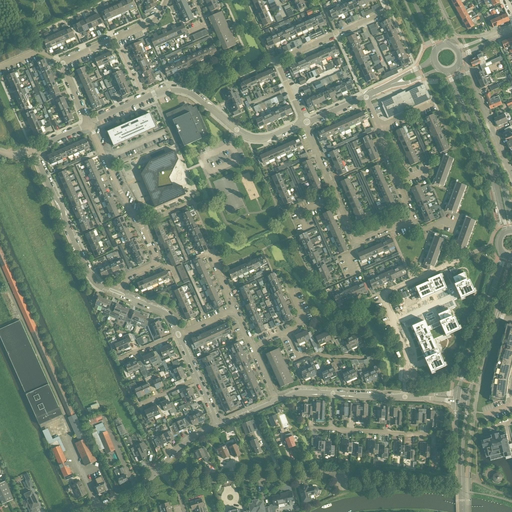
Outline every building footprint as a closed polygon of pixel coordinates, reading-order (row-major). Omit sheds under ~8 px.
[(114,6),(112,7),(116,16),(121,14),(114,0),(112,1),(114,6)] [(116,0),(114,0),(121,14),(125,12),(121,3),(119,4),(116,0)] [(122,0),(123,2),(121,3),(125,12),(130,10),(125,0),(122,0)] [(125,0),(130,10),(130,12),(135,10),(135,11),(137,10),(136,7),(134,8),(130,0),(125,0)] [(145,0),(145,1),(146,3),(147,2),(149,5),(145,7),(147,10),(144,11),(145,14),(152,12),(150,9),(156,6),(155,3),(157,2),(155,0),(145,0)] [(206,7),(207,9),(217,4),(216,1),(216,0),(207,4),(208,7),(207,7),(206,7)] [(349,0),(348,0),(344,2),(348,12),(354,9),(351,1),(349,0)] [(356,0),(349,0),(351,1),(354,9),(359,7),(357,1),(356,0)] [(256,10),(264,6),(261,1),(254,4),(256,10)] [(453,4),(456,9),(463,6),(460,1),(453,4)] [(303,2),(296,5),(298,11),(306,8),(303,2)] [(344,2),(339,4),(340,6),(340,8),(343,14),(348,12),(344,2)] [(107,3),(105,4),(112,18),(116,16),(112,7),(110,8),(107,3)] [(106,10),(100,12),(101,14),(103,20),(105,22),(105,23),(108,22),(107,20),(112,18),(105,4),(103,5),(106,10)] [(336,5),(333,7),(338,16),(343,14),(340,8),(340,6),(337,8),(336,5)] [(264,6),(256,10),(259,15),(266,12),(264,6)] [(456,9),(459,14),(465,11),(463,6),(456,9)] [(190,7),(180,11),(182,15),(190,11),(189,9),(191,8),(190,7)] [(328,9),(325,10),(325,11),(328,17),(330,15),(333,20),(338,18),(338,16),(333,7),(331,8),(332,10),(329,11),(328,10),(328,9)] [(471,8),(470,8),(466,11),(465,11),(459,14),(462,19),(468,16),(467,13),(474,9),(473,7),(471,8)] [(96,15),(93,16),(97,26),(102,24),(103,23),(105,22),(103,20),(101,14),(98,15),(96,10),(94,11),(96,15)] [(221,12),(216,14),(209,17),(212,24),(210,24),(211,28),(213,28),(216,33),(219,40),(217,42),(219,45),(221,45),(224,51),(236,45),(221,12)] [(261,21),(269,17),(266,12),(259,15),(261,21)] [(326,24),(324,18),(325,18),(323,12),(320,14),(320,15),(315,17),(316,19),(318,25),(319,26),(323,24),(323,25),(326,24)] [(89,13),(86,14),(93,28),(97,26),(93,16),(91,17),(89,13)] [(87,19),(84,20),(88,30),(93,28),(86,14),(85,15),(87,19)] [(506,14),(501,16),(504,23),(509,21),(506,14)] [(194,15),(184,19),(185,23),(194,19),(193,16),(194,16),(194,15)] [(462,19),(465,25),(478,17),(477,15),(470,19),(468,16),(462,19)] [(501,16),(495,19),(498,26),(504,23),(501,16)] [(80,17),(77,18),(84,32),(85,36),(88,35),(86,31),(88,30),(84,20),(82,21),(80,17)] [(269,17),(261,21),(264,26),(271,23),(269,17)] [(311,24),(313,27),(318,25),(316,19),(315,17),(309,20),(311,24)] [(474,26),(472,23),(479,19),(478,17),(465,25),(468,30),(474,26)] [(75,24),(72,26),(73,28),(76,34),(76,35),(79,34),(81,33),(82,33),(84,36),(85,36),(84,32),(77,18),(76,18),(78,23),(75,24)] [(389,19),(382,23),(384,28),(392,25),(389,19)] [(493,28),(498,26),(495,19),(490,21),(493,28)] [(311,24),(309,20),(304,22),(307,30),(313,27),(311,24)] [(307,30),(304,22),(298,25),(300,29),(302,32),(307,30)] [(300,29),(298,25),(297,23),(292,25),(293,27),(296,35),(302,32),(300,29)] [(65,24),(63,25),(69,40),(75,37),(73,35),(76,34),(73,28),(71,29),(70,28),(68,29),(65,24)] [(182,26),(179,28),(182,35),(185,34),(187,38),(189,37),(183,24),(181,25),(182,26)] [(64,31),(61,32),(65,42),(69,40),(63,25),(61,26),(64,31)] [(175,25),(173,26),(179,39),(181,38),(180,36),(182,35),(179,28),(176,29),(175,25)] [(384,28),(380,30),(381,33),(385,31),(386,34),(394,30),(392,25),(384,28)] [(172,30),(170,32),(173,39),(176,38),(177,40),(179,39),(173,26),(171,27),(172,30)] [(288,32),(291,37),(296,35),(293,27),(287,30),(288,32)] [(65,42),(61,32),(59,33),(56,28),(55,29),(54,29),(61,43),(65,42)] [(61,43),(54,29),(52,30),(55,35),(52,36),(56,45),(61,43)] [(166,29),(164,30),(169,43),(171,42),(170,41),(173,39),(170,32),(167,33),(166,29)] [(163,35),(160,36),(164,44),(167,42),(168,44),(169,43),(164,30),(162,31),(163,35)] [(282,33),(285,40),(291,37),(288,32),(287,30),(282,32),(282,33)] [(394,30),(386,34),(389,39),(397,36),(396,34),(397,33),(395,30),(394,30)] [(56,45),(52,36),(50,37),(48,32),(45,33),(52,47),(56,45)] [(282,33),(282,32),(276,34),(276,35),(280,42),(285,40),(282,33)] [(52,47),(45,33),(44,34),(46,39),(43,40),(42,41),(45,50),(46,51),(47,51),(48,51),(49,51),(49,50),(49,49),(49,48),(52,47)] [(156,33),(154,34),(160,47),(162,47),(161,45),(164,44),(160,36),(158,37),(156,33)] [(359,36),(356,37),(354,33),(347,36),(348,38),(347,38),(350,44),(357,41),(357,40),(360,39),(359,36)] [(154,39),(151,40),(155,48),(157,46),(158,48),(160,47),(154,34),(152,35),(154,39)] [(271,38),(274,44),(280,42),(276,35),(276,34),(271,37),(271,38)] [(389,39),(387,40),(389,46),(391,45),(399,41),(397,36),(389,39)] [(274,44),(271,38),(271,37),(266,39),(265,38),(262,39),(266,49),(275,45),(274,44)] [(359,44),(357,40),(357,41),(350,44),(352,49),(360,46),(359,44)] [(505,49),(510,47),(507,40),(502,42),(505,49)] [(140,41),(126,48),(127,50),(132,48),(133,51),(141,48),(140,44),(141,44),(140,41)] [(399,41),(391,45),(394,50),(397,49),(401,47),(399,41)] [(208,48),(211,56),(217,54),(213,46),(208,48)] [(362,51),(360,46),(352,49),(354,53),(355,54),(362,51)] [(135,55),(130,57),(131,59),(145,53),(146,52),(144,47),(141,48),(133,51),(135,55)] [(334,47),(328,49),(330,54),(331,57),(331,56),(332,59),(335,58),(334,55),(337,54),(337,55),(339,54),(336,47),(334,47)] [(397,49),(394,50),(396,56),(404,52),(401,47),(397,49)] [(202,51),(206,59),(211,56),(208,48),(202,51)] [(328,49),(322,52),(323,53),(326,59),(331,57),(330,54),(328,49)] [(206,59),(202,51),(197,53),(200,61),(206,59)] [(365,57),(362,51),(355,54),(357,60),(359,59),(365,57)] [(111,52),(105,54),(110,64),(112,63),(111,61),(115,60),(111,52)] [(322,52),(317,54),(319,59),(320,61),(321,61),(326,59),(323,53),(322,52)] [(404,52),(396,56),(399,61),(404,59),(406,58),(404,52)] [(145,53),(131,59),(132,61),(137,59),(138,63),(146,59),(145,55),(146,55),(145,53)] [(191,56),(194,63),(200,61),(197,53),(191,56)] [(104,65),(109,62),(110,64),(105,54),(100,57),(104,65)] [(317,54),(311,57),(315,64),(316,66),(319,64),(320,66),(322,65),(321,61),(320,61),(319,59),(317,54)] [(474,59),(470,60),(473,67),(480,64),(480,66),(486,63),(485,61),(486,61),(485,61),(483,57),(484,57),(482,54),(474,58),(474,59)] [(189,66),(194,63),(191,56),(186,58),(186,59),(189,66)] [(98,67),(104,65),(100,57),(94,59),(98,67)] [(311,57),(306,59),(308,63),(309,66),(310,66),(315,64),(311,57)] [(366,58),(365,57),(359,59),(357,60),(360,66),(367,62),(366,58)] [(483,71),(476,74),(479,81),(485,79),(486,78),(489,77),(488,75),(485,68),(498,62),(502,61),(501,57),(497,58),(486,63),(480,66),(483,71)] [(404,59),(399,61),(401,67),(402,66),(404,65),(405,66),(409,65),(408,64),(409,63),(410,62),(409,59),(407,60),(406,58),(404,59)] [(140,66),(135,68),(136,70),(151,64),(152,63),(151,61),(150,62),(148,63),(146,59),(138,63),(140,66)] [(174,62),(175,64),(178,72),(184,69),(180,62),(179,59),(174,62)] [(186,59),(180,62),(184,69),(190,67),(189,66),(186,59)] [(306,59),(300,61),(304,69),(307,67),(307,68),(308,69),(310,68),(310,66),(309,66),(308,63),(306,59)] [(38,67),(36,67),(37,70),(39,69),(47,65),(45,60),(41,61),(37,63),(38,67)] [(300,61),(295,64),(298,71),(304,69),(300,61)] [(370,68),(367,62),(360,66),(362,71),(370,68)] [(151,64),(136,70),(137,72),(142,70),(143,74),(151,70),(150,66),(151,66),(151,64)] [(169,66),(170,66),(169,64),(166,65),(167,67),(164,69),(167,77),(173,74),(169,66)] [(170,66),(169,66),(173,74),(178,72),(175,64),(170,66)] [(290,67),(288,68),(291,74),(292,77),(294,76),(293,73),(298,71),(295,64),(290,66),(290,67)] [(39,69),(37,70),(38,71),(38,72),(40,71),(42,74),(50,71),(47,65),(39,69)] [(84,67),(76,71),(79,76),(87,73),(84,67)] [(372,73),(370,68),(362,71),(364,76),(365,77),(371,74),(372,73)] [(274,69),(273,70),(273,69),(267,72),(270,79),(271,81),(273,80),(273,78),(275,77),(276,77),(278,76),(276,72),(275,73),(274,69)] [(385,75),(386,79),(398,74),(396,69),(390,71),(384,74),(385,75)] [(10,73),(6,75),(6,77),(9,82),(17,79),(15,74),(17,73),(16,70),(10,72),(10,73)] [(145,77),(140,79),(141,81),(155,75),(155,73),(153,74),(151,70),(143,74),(145,77)] [(50,71),(42,74),(44,80),(52,76),(50,71)] [(115,80),(123,76),(120,71),(112,74),(115,80)] [(262,74),(265,82),(270,79),(267,72),(262,74)] [(372,73),(371,74),(365,77),(367,82),(371,80),(372,82),(377,80),(374,72),(372,73)] [(87,73),(79,76),(81,82),(89,78),(87,73)] [(258,82),(259,84),(265,82),(262,74),(256,77),(258,82)] [(155,75),(141,81),(142,84),(147,82),(149,85),(156,82),(155,78),(156,77),(155,75)] [(52,76),(44,80),(47,85),(54,82),(52,76)] [(125,82),(123,76),(115,80),(113,81),(115,83),(116,83),(117,86),(125,82)] [(260,87),(259,84),(258,82),(256,77),(250,79),(254,87),(257,85),(258,88),(260,87)] [(485,79),(479,81),(482,88),(489,85),(492,84),(490,79),(489,77),(486,78),(485,79)] [(17,79),(9,82),(11,88),(19,84),(22,83),(20,78),(17,79)] [(89,78),(81,82),(84,87),(92,84),(89,78)] [(342,80),(343,84),(345,88),(347,91),(352,88),(351,86),(353,85),(351,79),(348,80),(349,81),(346,82),(344,78),(343,79),(342,80)] [(254,87),(250,79),(245,82),(248,89),(254,87)] [(54,82),(47,85),(49,91),(57,87),(54,82)] [(120,91),(128,87),(125,82),(117,86),(120,91)] [(248,89),(245,82),(239,84),(241,87),(239,88),(241,93),(247,91),(246,90),(248,89)] [(92,84),(84,87),(86,93),(94,89),(96,88),(94,83),(92,84)] [(19,84),(11,88),(14,93),(22,90),(19,84)] [(343,84),(338,86),(341,94),(347,91),(345,88),(343,84)] [(431,100),(424,84),(405,93),(404,91),(405,91),(396,95),(381,102),(382,105),(382,106),(388,119),(431,100)] [(338,86),(332,88),(336,96),(341,94),(338,86)] [(47,96),(49,101),(49,100),(53,99),(60,96),(58,93),(59,93),(57,87),(49,91),(51,95),(47,96)] [(128,87),(120,91),(122,97),(130,93),(128,87)] [(332,88),(327,91),(329,97),(330,98),(336,96),(332,88)] [(22,90),(14,93),(16,99),(24,95),(26,94),(24,89),(22,90)] [(94,89),(86,93),(89,98),(97,95),(94,89)] [(233,102),(239,98),(237,92),(233,94),(232,91),(223,95),(226,101),(232,99),(233,102)] [(323,91),(321,92),(322,93),(321,93),(323,97),(325,101),(330,98),(329,97),(327,91),(324,92),(323,91)] [(502,105),(499,96),(495,98),(495,97),(492,98),(489,92),(484,94),(491,109),(502,105)] [(321,93),(316,96),(319,103),(325,101),(323,97),(321,93)] [(24,95),(16,99),(18,104),(26,101),(29,100),(26,94),(24,95)] [(97,95),(89,98),(91,104),(99,100),(97,95)] [(60,96),(53,99),(54,102),(56,101),(58,106),(66,103),(64,97),(61,99),(60,96)] [(316,96),(310,98),(312,101),(314,106),(319,103),(316,96)] [(239,98),(233,102),(234,104),(228,107),(231,113),(233,112),(234,115),(239,113),(237,110),(240,109),(238,105),(242,104),(239,98)] [(310,98),(305,101),(308,108),(314,106),(312,101),(310,98)] [(99,100),(91,104),(93,109),(96,108),(97,110),(101,109),(100,107),(104,105),(102,99),(99,100)] [(26,101),(18,104),(21,110),(21,109),(23,112),(28,110),(27,107),(29,106),(26,101)] [(66,103),(58,106),(61,112),(68,108),(66,103)] [(197,110),(196,106),(193,108),(191,105),(186,107),(184,108),(183,107),(181,107),(166,114),(181,148),(201,140),(209,136),(197,110)] [(283,108),(286,116),(292,113),(289,105),(283,108)] [(28,110),(23,112),(25,114),(28,120),(35,116),(33,111),(32,111),(31,108),(29,110),(28,109),(28,110)] [(68,108),(61,112),(63,117),(71,114),(68,108)] [(271,110),(272,113),(275,120),(281,118),(278,110),(277,108),(271,110)] [(286,116),(283,108),(278,110),(281,118),(286,116)] [(363,112),(357,115),(360,121),(360,122),(361,122),(362,124),(364,123),(363,121),(366,120),(363,112)] [(114,147),(152,130),(156,128),(153,121),(151,121),(150,118),(152,118),(150,113),(107,132),(109,136),(111,136),(113,142),(112,142),(114,147)] [(275,120),(272,113),(266,115),(270,123),(275,120)] [(71,114),(63,117),(65,123),(64,123),(65,126),(72,123),(71,121),(73,119),(71,114)] [(498,126),(508,122),(505,114),(495,119),(498,126)] [(270,123),(266,115),(261,118),(264,125),(270,123)] [(357,115),(351,117),(352,118),(355,125),(360,122),(360,121),(357,115)] [(433,115),(420,120),(421,122),(425,121),(426,123),(437,119),(436,117),(434,118),(433,115)] [(35,116),(28,120),(30,125),(38,122),(35,116)] [(346,120),(349,127),(355,125),(352,118),(351,117),(346,120)] [(264,125),(261,118),(256,120),(257,124),(256,124),(258,127),(259,127),(259,128),(264,125)] [(340,121),(339,122),(343,130),(344,132),(345,132),(347,131),(350,129),(349,127),(346,120),(346,119),(342,121),(340,122),(340,121)] [(428,126),(424,128),(425,130),(437,125),(436,121),(437,121),(437,119),(426,123),(428,126)] [(38,122),(30,125),(32,131),(40,127),(43,126),(41,121),(38,122)] [(336,124),(334,125),(338,132),(339,135),(342,134),(341,133),(344,132),(343,130),(339,122),(336,123),(336,124)] [(334,125),(329,127),(332,135),(333,138),(336,136),(335,134),(338,132),(334,125)] [(437,125),(425,130),(426,132),(430,130),(431,133),(441,129),(440,127),(439,128),(437,125)] [(511,137),(511,125),(511,126),(504,130),(506,134),(503,135),(503,139),(505,139),(506,140),(508,139),(511,137)] [(403,128),(395,131),(398,137),(406,134),(408,133),(406,126),(403,128)] [(40,127),(32,131),(35,136),(36,136),(37,139),(44,136),(43,133),(40,127)] [(329,127),(323,130),(326,137),(328,140),(330,139),(329,136),(332,135),(329,127)] [(432,136),(428,138),(429,140),(442,134),(440,131),(442,130),(441,129),(431,133),(432,136)] [(318,133),(315,134),(319,143),(321,142),(322,142),(325,142),(328,140),(326,137),(323,130),(317,132),(318,133)] [(406,134),(398,137),(401,143),(408,140),(406,134)] [(442,134),(429,140),(430,142),(434,140),(435,143),(445,139),(445,137),(443,138),(442,134)] [(361,138),(364,144),(372,141),(369,135),(361,138)] [(293,141),(297,149),(298,151),(301,150),(299,147),(303,146),(299,138),(293,141)] [(83,139),(80,141),(81,141),(80,141),(84,150),(90,147),(86,139),(83,140),(83,139)] [(437,146),(433,148),(434,150),(446,144),(445,141),(446,140),(445,139),(435,143),(437,146)] [(408,140),(401,143),(403,149),(411,145),(408,140)] [(77,142),(75,143),(75,144),(79,152),(84,150),(80,141),(77,143),(77,142)] [(297,149),(293,141),(288,144),(291,151),(292,154),(295,153),(294,150),(297,149)] [(364,144),(366,150),(374,147),(372,141),(364,144)] [(72,144),(69,145),(70,146),(69,146),(73,155),(79,152),(75,144),(72,145),(72,144)] [(287,156),(292,154),(291,151),(288,144),(282,146),(285,154),(287,156)] [(446,144),(434,150),(435,152),(438,150),(440,153),(448,149),(450,149),(449,147),(448,148),(446,144)] [(411,145),(403,149),(406,154),(413,151),(411,145)] [(64,149),(67,157),(73,155),(69,146),(64,149)] [(285,154),(282,146),(276,149),(280,156),(285,154)] [(366,150),(369,156),(377,152),(374,147),(366,150)] [(59,151),(58,151),(62,160),(67,157),(64,149),(61,150),(61,149),(58,150),(59,151)] [(271,152),(274,159),(275,161),(278,160),(277,157),(280,156),(276,149),(271,151),(271,152)] [(329,153),(331,159),(339,155),(336,150),(329,153)] [(53,153),(56,162),(62,160),(58,151),(55,152),(53,153)] [(155,208),(186,195),(182,186),(172,186),(169,178),(178,159),(175,151),(149,162),(141,175),(155,208)] [(271,152),(271,151),(265,154),(268,161),(274,159),(271,152)] [(413,151),(406,154),(408,160),(416,157),(413,151)] [(379,158),(377,152),(369,156),(372,161),(379,158)] [(50,154),(47,155),(47,156),(51,164),(56,162),(53,153),(50,155),(50,154)] [(266,165),(265,163),(268,161),(265,154),(259,156),(260,157),(257,158),(260,164),(261,164),(263,167),(266,165)] [(331,159),(334,165),(341,161),(339,155),(331,159)] [(453,160),(453,159),(444,156),(443,160),(442,159),(440,163),(441,163),(440,166),(439,166),(438,169),(439,170),(438,173),(437,172),(435,176),(437,176),(436,180),(434,179),(432,184),(439,186),(440,185),(443,186),(442,186),(443,183),(444,183),(446,179),(445,179),(445,176),(446,177),(448,173),(447,172),(448,170),(449,170),(450,166),(449,166),(450,163),(451,163),(453,160)] [(416,157),(408,160),(411,166),(418,162),(416,157)] [(85,163),(87,168),(94,165),(92,159),(85,163)] [(302,163),(305,169),(312,166),(309,160),(302,163)] [(334,165),(336,170),(344,167),(341,161),(334,165)] [(87,168),(90,174),(97,171),(94,165),(87,168)] [(370,168),(373,174),(380,171),(378,165),(370,168)] [(305,169),(307,175),(315,171),(312,166),(305,169)] [(346,173),(344,167),(336,170),(339,176),(346,173)] [(66,171),(58,174),(61,180),(68,177),(66,171)] [(90,174),(92,180),(99,176),(97,171),(90,174)] [(307,175),(310,180),(317,177),(315,171),(307,175)] [(373,174),(375,180),(383,177),(380,171),(373,174)] [(271,177),(274,182),(281,179),(279,173),(271,177)] [(92,180),(95,185),(102,182),(99,176),(92,180)] [(68,177),(61,180),(63,186),(71,182),(68,177)] [(310,180),(312,186),(320,183),(317,177),(310,180)] [(375,180),(378,186),(385,182),(383,177),(375,180)] [(340,182),(343,188),(351,184),(348,178),(340,182)] [(274,182),(277,188),(284,185),(281,179),(274,182)] [(71,182),(63,186),(66,191),(73,188),(71,182)] [(95,185),(97,191),(105,187),(102,182),(95,185)] [(378,186),(380,191),(388,188),(385,182),(378,186)] [(322,188),(320,183),(312,186),(315,192),(322,188)] [(352,183),(351,184),(343,188),(345,193),(353,190),(355,189),(352,183)] [(465,186),(457,183),(456,183),(457,183),(455,186),(454,186),(453,190),(454,190),(453,193),(452,193),(450,196),(452,197),(450,200),(449,199),(448,203),(449,203),(448,206),(447,206),(445,211),(452,213),(452,212),(456,213),(455,213),(456,210),(457,210),(458,206),(457,206),(458,203),(459,204),(461,200),(460,199),(460,197),(461,197),(463,193),(462,192),(463,190),(464,190),(465,186)] [(410,188),(409,189),(410,191),(411,190),(413,193),(425,188),(428,187),(430,186),(429,184),(420,188),(419,184),(410,188)] [(277,188),(279,194),(287,190),(284,185),(277,188)] [(100,197),(102,196),(107,194),(107,193),(105,187),(97,191),(100,197)] [(73,188),(66,191),(68,197),(76,194),(73,188)] [(380,191),(383,197),(390,194),(388,188),(380,191)] [(425,188),(413,193),(414,197),(413,197),(413,199),(415,198),(423,194),(422,192),(426,190),(425,188)] [(279,194),(282,199),(289,196),(287,190),(279,194)] [(353,190),(345,193),(348,199),(356,196),(353,190)] [(102,196),(104,201),(111,198),(109,192),(107,193),(107,194),(102,196)] [(76,194),(68,197),(71,202),(78,199),(76,194)] [(383,197),(385,203),(393,199),(390,194),(383,197)] [(415,198),(413,199),(414,201),(416,200),(417,203),(426,199),(430,198),(429,196),(425,197),(423,194),(415,198)] [(292,202),(289,196),(282,199),(284,205),(292,202)] [(348,199),(350,205),(358,201),(356,196),(348,199)] [(104,201),(107,207),(114,204),(111,198),(104,201)] [(426,199),(417,203),(418,207),(417,207),(418,209),(419,208),(425,205),(428,204),(427,201),(431,200),(430,198),(426,199)] [(78,199),(71,202),(73,208),(80,205),(80,206),(81,205),(78,199)] [(388,208),(395,205),(393,199),(385,203),(388,208)] [(350,205),(353,210),(361,207),(358,201),(350,205)] [(107,207),(109,213),(117,210),(114,204),(107,207)] [(419,208),(418,209),(419,211),(420,210),(421,213),(434,207),(434,208),(437,206),(437,205),(435,204),(433,205),(429,207),(428,204),(425,205),(419,208)] [(73,208),(72,209),(75,214),(83,211),(80,206),(80,205),(73,208)] [(353,210),(355,216),(363,213),(361,207),(353,210)] [(434,207),(421,213),(423,217),(422,217),(422,219),(424,218),(430,215),(432,214),(431,211),(435,210),(434,208),(434,207)] [(109,213),(112,219),(119,216),(117,210),(109,213)] [(83,211),(75,214),(78,220),(85,217),(83,211)] [(322,214),(325,220),(332,217),(330,211),(322,214)] [(184,212),(179,215),(182,221),(184,221),(191,217),(189,212),(185,214),(184,212)] [(366,218),(363,213),(355,216),(358,222),(366,218)] [(424,218),(422,219),(423,220),(424,220),(426,223),(439,218),(437,215),(434,217),(432,214),(430,215),(424,218)] [(85,217),(78,220),(80,226),(88,222),(90,221),(87,216),(85,217)] [(117,226),(125,223),(122,217),(115,220),(117,226)] [(191,217),(184,221),(186,226),(194,223),(191,217)] [(325,220),(327,226),(335,222),(332,217),(325,220)] [(475,222),(475,221),(466,218),(465,222),(464,221),(462,225),(464,225),(462,228),(461,228),(460,231),(461,232),(460,235),(459,235),(457,238),(459,238),(458,242),(456,241),(454,246),(461,249),(462,247),(465,248),(464,248),(465,245),(466,246),(468,241),(467,241),(467,238),(469,239),(470,235),(469,234),(470,232),(471,232),(472,228),(471,228),(472,225),(473,225),(475,222)] [(88,222),(80,226),(83,232),(90,228),(88,222)] [(327,226),(330,231),(337,228),(335,222),(327,226)] [(125,223),(117,226),(120,232),(127,228),(125,223)] [(194,223),(186,226),(189,232),(190,231),(196,228),(198,227),(196,224),(195,225),(194,223)] [(153,227),(156,233),(163,230),(161,224),(153,227)] [(189,232),(188,232),(189,235),(192,234),(193,237),(200,233),(198,227),(196,228),(190,231),(189,232)] [(127,228),(120,232),(123,237),(130,234),(127,228)] [(330,231),(333,237),(340,234),(337,228),(330,231)] [(309,237),(307,234),(313,231),(312,229),(298,236),(299,239),(298,240),(299,242),(309,237)] [(156,233),(158,239),(165,235),(163,230),(156,233)] [(86,238),(87,238),(88,240),(96,237),(93,231),(85,235),(86,236),(85,236),(86,238)] [(200,233),(193,237),(195,242),(203,239),(200,233)] [(123,244),(125,243),(128,242),(132,240),(130,234),(123,237),(121,238),(123,244)] [(333,237),(335,243),(342,239),(340,234),(333,237)] [(161,245),(163,244),(168,242),(168,241),(165,235),(158,239),(161,245)] [(90,246),(98,242),(96,237),(88,240),(89,242),(90,246)] [(309,237),(299,242),(300,243),(301,243),(302,246),(311,242),(315,240),(314,238),(310,240),(309,237)] [(444,240),(435,237),(434,240),(432,240),(431,243),(432,244),(431,247),(430,246),(429,250),(430,250),(429,253),(428,253),(426,257),(427,257),(426,260),(425,260),(423,264),(425,265),(423,268),(429,270),(430,266),(434,267),(433,266),(434,264),(435,264),(436,260),(435,260),(436,257),(437,257),(439,253),(438,253),(439,250),(440,251),(441,247),(440,246),(441,244),(442,244),(444,240)] [(128,242),(130,247),(138,244),(135,238),(132,240),(128,242)] [(203,239),(195,242),(198,248),(205,244),(204,242),(203,239)] [(335,243),(338,248),(345,245),(344,242),(342,239),(335,243)] [(386,241),(389,249),(395,246),(393,242),(392,239),(386,241)] [(163,244),(165,249),(172,246),(170,240),(168,241),(168,242),(163,244)] [(303,252),(313,247),(312,244),(316,243),(315,240),(311,242),(302,246),(304,249),(303,250),(303,252)] [(381,244),(380,244),(383,251),(384,253),(389,250),(390,251),(389,249),(386,241),(385,240),(382,242),(382,243),(381,244)] [(93,251),(100,248),(98,242),(90,246),(93,251)] [(137,251),(140,250),(138,244),(130,247),(133,253),(137,251)] [(205,244),(198,248),(200,253),(203,252),(204,253),(208,251),(205,244)] [(380,244),(374,246),(378,254),(383,251),(380,244)] [(0,262),(10,285),(31,333),(46,367),(69,417),(68,418),(78,442),(75,443),(85,466),(96,461),(76,414),(75,415),(59,379),(37,329),(21,293),(0,245),(0,262)] [(338,248),(340,254),(348,251),(345,245),(338,248)] [(165,249),(167,255),(175,252),(172,246),(165,249)] [(374,246),(369,249),(372,256),(378,254),(374,246)] [(103,247),(100,248),(93,251),(95,257),(105,252),(103,247)] [(321,250),(320,248),(314,250),(313,247),(303,252),(304,253),(305,253),(307,256),(309,255),(319,251),(321,250)] [(369,249),(363,251),(366,259),(372,256),(369,249)] [(135,258),(143,255),(140,250),(137,251),(133,253),(135,258)] [(310,261),(319,256),(318,253),(322,252),(321,250),(319,251),(309,255),(310,258),(309,259),(310,261)] [(363,251),(357,254),(361,261),(366,259),(363,251)] [(167,255),(170,261),(177,258),(175,252),(167,255)] [(143,255),(135,258),(134,259),(135,262),(137,261),(139,266),(143,264),(142,263),(143,263),(143,262),(145,261),(143,255)] [(267,264),(264,255),(256,259),(259,267),(260,269),(263,268),(262,266),(267,264)] [(321,259),(319,256),(310,261),(310,262),(311,262),(313,265),(315,264),(325,259),(325,258),(321,259)] [(172,267),(180,264),(177,258),(170,261),(172,267)] [(198,258),(190,261),(194,269),(196,268),(204,265),(201,259),(199,260),(198,258)] [(259,267),(256,259),(250,261),(254,270),(259,267)] [(327,259),(325,259),(315,264),(316,267),(315,268),(315,270),(317,269),(326,265),(324,262),(328,260),(327,259)] [(121,260),(115,262),(119,270),(124,267),(121,260)] [(401,265),(398,266),(398,267),(402,277),(404,276),(404,275),(407,273),(401,261),(401,260),(399,261),(399,262),(401,265)] [(254,270),(250,261),(245,264),(248,272),(254,270)] [(115,262),(110,265),(113,272),(114,273),(117,272),(117,270),(119,270),(115,262)] [(248,272),(245,264),(239,266),(243,274),(248,272)] [(393,264),(391,265),(397,278),(400,276),(401,278),(402,277),(398,267),(398,266),(395,267),(393,264)] [(95,269),(94,269),(95,271),(98,275),(101,274),(102,277),(107,275),(104,267),(104,265),(95,269)] [(104,267),(107,275),(113,272),(110,265),(104,267)] [(204,265),(196,268),(199,274),(206,270),(204,265)] [(332,268),(331,266),(327,268),(326,265),(317,269),(315,270),(316,271),(318,271),(319,274),(322,272),(332,268)] [(391,270),(388,271),(393,281),(394,281),(394,279),(397,278),(391,265),(389,266),(391,270)] [(243,274),(239,266),(234,269),(237,277),(243,274)] [(322,272),(319,274),(321,277),(319,278),(320,279),(323,278),(330,275),(329,272),(333,270),(332,268),(322,272)] [(237,277),(234,269),(228,271),(231,280),(237,277)] [(383,269),(381,270),(387,282),(390,281),(391,282),(393,281),(388,271),(385,273),(383,269)] [(206,270),(199,274),(201,279),(209,276),(206,270)] [(381,274),(378,276),(383,286),(384,285),(384,284),(387,282),(381,270),(380,271),(381,274)] [(160,274),(163,281),(169,278),(166,271),(160,274)] [(269,282),(276,279),(274,273),(267,277),(269,282)] [(374,273),(372,274),(377,287),(381,285),(381,287),(383,286),(378,276),(375,277),(374,273)] [(463,273),(453,278),(455,282),(455,284),(454,285),(456,289),(456,290),(460,299),(464,298),(473,294),(474,293),(473,289),(469,280),(467,281),(466,280),(465,277),(463,273)] [(163,281),(160,274),(154,276),(157,283),(163,281)] [(367,281),(366,281),(370,289),(372,288),(373,290),(374,290),(374,288),(377,287),(372,274),(370,275),(371,279),(367,281)] [(427,282),(415,287),(421,300),(446,289),(440,274),(427,280),(429,282),(427,283),(427,282)] [(323,278),(320,279),(321,281),(322,281),(324,284),(329,282),(336,279),(335,276),(331,278),(330,275),(323,278)] [(157,283),(154,276),(149,278),(152,286),(157,283)] [(209,276),(201,279),(204,285),(211,282),(209,276)] [(152,286),(149,278),(143,281),(146,288),(152,286)] [(276,279),(269,282),(272,288),(279,285),(276,279)] [(358,280),(356,281),(361,294),(365,292),(365,294),(367,293),(366,291),(368,290),(366,285),(364,286),(363,283),(360,284),(358,280)] [(146,288),(143,281),(137,283),(140,290),(146,288)] [(356,286),(353,287),(357,297),(359,296),(358,295),(361,294),(356,281),(354,282),(356,286)] [(211,282),(204,285),(207,291),(214,288),(211,282)] [(247,285),(239,289),(242,295),(248,292),(249,291),(247,285)] [(272,288),(270,289),(273,294),(274,293),(274,294),(280,291),(281,290),(279,285),(272,288)] [(348,285),(346,286),(352,298),(355,297),(356,298),(357,297),(353,287),(350,289),(348,285)] [(346,290),(343,292),(347,302),(349,301),(348,300),(352,298),(346,286),(344,286),(346,290)] [(177,297),(184,294),(181,288),(178,290),(177,288),(172,291),(174,296),(176,295),(177,297)] [(214,288),(207,291),(209,296),(216,293),(216,292),(214,288)] [(338,289),(336,290),(342,303),(345,301),(346,302),(347,302),(343,292),(340,293),(338,289)] [(336,294),(331,296),(333,300),(335,300),(337,306),(339,305),(339,304),(342,303),(336,290),(334,291),(336,294)] [(248,292),(242,295),(244,300),(252,297),(249,291),(248,292)] [(282,296),(280,291),(274,294),(274,293),(273,294),(271,295),(274,300),(275,300),(282,296)] [(216,293),(209,296),(212,302),(219,299),(216,293)] [(179,303),(186,300),(184,294),(177,297),(179,303)] [(282,296),(275,300),(278,305),(285,302),(282,296)] [(99,297),(94,308),(97,310),(98,306),(102,307),(105,300),(99,297)] [(252,297),(244,300),(247,306),(253,303),(254,303),(252,297)] [(212,302),(210,303),(213,311),(220,308),(219,306),(222,305),(219,299),(212,302)] [(102,307),(105,309),(104,312),(109,314),(110,312),(112,307),(110,306),(111,302),(105,300),(102,307)] [(182,309),(189,305),(186,300),(179,303),(182,309)] [(285,302),(278,305),(280,311),(287,308),(285,302)] [(247,306),(245,306),(248,312),(255,309),(253,303),(247,306)] [(109,314),(108,316),(117,320),(119,317),(120,315),(122,307),(123,307),(117,304),(115,308),(112,307),(110,312),(109,314)] [(184,314),(192,311),(189,305),(182,309),(184,314)] [(120,315),(119,317),(121,320),(122,320),(127,322),(130,314),(127,313),(129,309),(123,307),(122,307),(120,315)] [(287,308),(280,311),(283,317),(290,313),(287,308)] [(255,309),(248,312),(250,318),(254,316),(258,314),(255,309)] [(424,321),(412,326),(413,330),(415,333),(416,336),(418,341),(420,345),(422,350),(424,353),(424,354),(426,358),(424,359),(426,363),(431,373),(434,371),(445,367),(443,363),(442,361),(439,354),(437,355),(436,354),(439,353),(437,349),(435,344),(433,341),(433,340),(445,335),(445,336),(449,335),(455,332),(457,331),(460,330),(459,330),(458,327),(458,326),(457,323),(454,317),(452,318),(451,317),(450,314),(448,310),(438,315),(440,321),(441,321),(439,322),(441,325),(434,328),(429,331),(427,328),(427,327),(424,321)] [(192,311),(184,314),(187,320),(196,316),(195,313),(193,314),(192,311)] [(127,322),(127,323),(130,324),(136,326),(137,324),(136,324),(138,322),(138,321),(140,314),(135,312),(133,315),(130,314),(127,322)] [(292,319),(290,313),(283,317),(280,318),(283,323),(292,319)] [(138,322),(136,324),(137,324),(140,326),(140,327),(145,329),(146,326),(148,322),(145,320),(147,317),(140,314),(138,321),(138,322)] [(254,316),(250,318),(253,323),(260,320),(262,319),(261,317),(259,318),(258,314),(254,316)] [(20,320),(0,329),(0,337),(36,418),(39,425),(62,415),(59,407),(20,320)] [(260,320),(253,323),(255,329),(263,326),(260,320)] [(148,322),(146,326),(147,326),(148,327),(150,333),(154,331),(161,328),(158,322),(155,323),(154,321),(150,322),(148,322)] [(223,323),(221,324),(226,335),(229,334),(231,338),(233,337),(227,323),(224,325),(223,323)] [(494,377),(492,400),(493,400),(494,403),(500,401),(506,402),(507,399),(507,398),(508,390),(509,380),(510,378),(510,375),(511,369),(511,368),(511,324),(511,323),(510,324),(509,325),(508,324),(494,377)] [(221,326),(218,328),(222,337),(224,341),(226,340),(224,336),(226,335),(221,324),(220,325),(221,326)] [(263,326),(255,329),(258,334),(265,331),(263,326)] [(215,327),(213,328),(216,335),(218,339),(220,338),(222,342),(224,341),(222,337),(218,328),(216,328),(215,329),(215,327)] [(154,331),(150,333),(154,342),(160,339),(159,336),(160,336),(164,334),(161,328),(154,331)] [(211,330),(209,331),(215,345),(216,344),(217,344),(217,343),(215,340),(218,339),(216,335),(213,328),(211,329),(211,330)] [(206,331),(204,332),(209,343),(211,342),(213,346),(215,345),(209,331),(207,332),(206,331)] [(300,333),(304,342),(310,339),(311,342),(314,341),(310,332),(307,333),(306,331),(303,333),(303,332),(300,333)] [(203,334),(200,335),(206,349),(208,348),(206,344),(209,343),(204,332),(202,333),(203,334)] [(321,334),(325,343),(331,340),(332,343),(335,342),(336,346),(339,345),(337,340),(334,341),(331,333),(328,334),(327,332),(324,334),(324,332),(321,334)] [(304,342),(300,333),(297,334),(298,335),(295,336),(296,338),(293,340),(297,349),(300,347),(299,344),(304,342)] [(124,340),(121,342),(124,349),(130,347),(129,343),(131,342),(128,334),(122,337),(124,340)] [(325,343),(321,334),(318,335),(319,336),(316,337),(316,340),(314,341),(318,350),(321,348),(319,345),(325,343)] [(354,334),(352,335),(356,344),(357,347),(363,345),(366,343),(362,335),(359,336),(358,334),(355,335),(354,334)] [(197,335),(195,336),(200,347),(203,346),(204,349),(206,349),(200,335),(198,336),(197,335)] [(347,341),(345,342),(349,351),(352,350),(351,349),(357,347),(356,344),(352,335),(349,337),(349,338),(346,339),(347,341)] [(193,344),(191,345),(193,350),(194,349),(196,353),(197,352),(199,351),(198,348),(200,347),(195,336),(193,337),(194,338),(191,339),(193,344)] [(141,337),(136,340),(139,346),(144,343),(141,337)] [(116,340),(110,342),(113,348),(116,347),(117,348),(118,352),(124,349),(121,342),(118,343),(116,340)] [(233,344),(225,347),(226,349),(227,351),(230,349),(231,352),(242,347),(241,345),(240,346),(239,343),(238,343),(238,342),(233,344)] [(164,346),(168,355),(174,353),(170,345),(167,346),(167,345),(164,346)] [(168,355),(164,346),(162,347),(163,348),(160,350),(161,354),(158,355),(161,362),(165,361),(170,358),(168,355)] [(232,354),(229,356),(230,358),(243,352),(242,349),(243,349),(242,347),(231,352),(232,354)] [(276,377),(274,379),(276,382),(278,381),(281,388),(293,382),(278,349),(266,354),(268,361),(267,361),(268,365),(270,365),(272,368),(275,374),(276,377)] [(161,362),(158,355),(155,356),(153,352),(150,354),(149,352),(147,353),(151,363),(153,366),(158,364),(161,362)] [(243,352),(230,358),(230,360),(234,358),(235,361),(246,356),(245,354),(244,354),(243,352)] [(151,363),(147,353),(145,354),(145,356),(142,357),(144,362),(141,363),(144,370),(149,368),(149,367),(148,364),(151,363)] [(203,362),(201,363),(202,365),(213,360),(212,357),(216,356),(215,353),(202,359),(203,362)] [(236,363),(233,365),(233,366),(247,360),(246,358),(247,358),(246,356),(235,361),(236,363)] [(308,367),(306,368),(310,377),(316,375),(315,374),(315,373),(318,372),(317,370),(313,362),(311,358),(308,358),(310,363),(312,367),(309,368),(308,367)] [(144,370),(141,363),(140,361),(137,362),(136,360),(133,362),(132,360),(129,361),(134,371),(139,368),(141,371),(144,370)] [(213,360),(202,365),(203,366),(204,366),(205,368),(216,364),(219,362),(218,360),(216,361),(216,362),(214,362),(213,360)] [(247,360),(233,366),(234,368),(238,367),(239,369),(250,364),(249,363),(248,363),(247,360)] [(350,369),(347,370),(351,379),(357,377),(356,374),(358,373),(358,372),(358,371),(356,366),(355,364),(353,360),(349,360),(352,365),(353,368),(350,369)] [(134,371),(129,361),(127,362),(128,364),(125,365),(126,369),(123,371),(126,378),(130,376),(129,373),(134,371)] [(207,371),(205,371),(206,373),(216,369),(217,368),(216,366),(220,364),(219,362),(216,364),(205,368),(207,371)] [(329,368),(327,369),(331,378),(336,376),(335,373),(337,372),(337,371),(338,371),(334,363),(331,364),(333,368),(330,369),(329,368)] [(240,372),(237,373),(237,375),(251,369),(249,367),(251,366),(250,364),(239,369),(240,372)] [(297,364),(294,365),(296,369),(300,378),(303,377),(304,380),(310,377),(306,368),(305,366),(302,367),(303,369),(304,371),(301,372),(299,368),(297,364)] [(168,369),(165,370),(166,373),(169,371),(171,374),(173,373),(175,376),(184,372),(185,372),(184,369),(183,370),(182,370),(181,367),(178,368),(177,365),(175,365),(173,366),(168,369)] [(371,370),(368,371),(372,381),(378,378),(377,375),(379,374),(375,365),(372,366),(373,369),(371,370)] [(216,369),(206,373),(207,375),(208,375),(209,377),(216,374),(223,371),(225,370),(224,368),(222,369),(218,371),(217,368),(216,369)] [(251,369),(237,375),(238,377),(242,375),(243,378),(254,373),(253,371),(252,372),(251,369)] [(317,370),(318,372),(321,379),(324,378),(325,381),(331,378),(327,369),(324,370),(325,372),(322,373),(320,369),(317,370)] [(338,371),(337,371),(337,372),(341,380),(344,379),(346,382),(351,379),(347,370),(347,369),(341,371),(340,370),(338,371)] [(360,369),(358,371),(358,372),(358,373),(362,381),(365,380),(366,383),(372,381),(368,371),(366,373),(363,374),(361,371),(360,369)] [(210,380),(209,380),(210,382),(216,380),(221,377),(220,375),(224,373),(223,371),(216,374),(209,377),(210,380)] [(177,382),(174,383),(175,385),(176,386),(183,383),(184,382),(183,379),(185,378),(184,375),(185,374),(186,374),(185,372),(184,372),(175,376),(177,382)] [(244,381),(241,382),(241,384),(255,378),(253,376),(255,375),(254,373),(243,378),(244,381)] [(163,386),(159,378),(153,381),(151,376),(148,377),(151,384),(154,383),(156,389),(163,386)] [(216,380),(210,382),(211,384),(212,383),(213,386),(216,385),(222,382),(227,380),(226,378),(225,376),(221,377),(216,380)] [(151,392),(148,386),(151,384),(148,377),(145,379),(147,383),(140,386),(142,390),(144,395),(151,392)] [(255,378),(241,384),(242,386),(246,384),(247,387),(258,382),(257,380),(256,381),(255,378)] [(214,388),(213,389),(214,391),(216,390),(225,386),(224,383),(228,382),(227,380),(222,382),(216,385),(213,386),(214,388)] [(248,389),(244,391),(245,393),(258,387),(257,384),(259,384),(258,382),(247,387),(248,389)] [(142,390),(140,386),(137,388),(135,383),(128,386),(132,394),(135,392),(138,398),(144,395),(142,390)] [(216,390),(214,391),(215,392),(216,392),(217,395),(231,389),(230,387),(226,389),(225,386),(216,390)] [(184,387),(177,391),(178,393),(182,392),(184,398),(193,394),(192,393),(193,392),(192,389),(191,390),(190,388),(187,390),(185,390),(184,387)] [(258,387),(245,393),(246,395),(250,393),(251,396),(262,391),(261,389),(260,389),(258,387)] [(219,397),(217,398),(218,400),(229,395),(228,392),(231,391),(231,389),(217,395),(219,397)] [(252,398),(248,400),(249,401),(253,400),(262,396),(261,393),(263,392),(262,391),(251,396),(252,398)] [(183,405),(179,407),(180,410),(184,408),(191,405),(192,405),(190,402),(192,401),(196,400),(195,398),(194,395),(193,395),(193,394),(184,398),(187,403),(183,405)] [(229,395),(218,400),(219,401),(220,401),(221,403),(235,398),(234,396),(230,397),(229,395)] [(222,406),(221,407),(222,408),(233,404),(232,401),(235,399),(235,398),(221,403),(222,406)] [(171,414),(176,412),(172,402),(169,404),(168,400),(161,403),(165,411),(169,410),(171,414)] [(312,412),(319,412),(319,415),(316,415),(316,419),(324,420),(325,401),(317,401),(316,403),(313,403),(313,405),(312,412)] [(153,406),(150,407),(150,408),(154,417),(160,414),(161,417),(164,416),(159,405),(157,406),(156,404),(153,405),(153,406)] [(233,404),(222,408),(223,410),(224,410),(225,412),(235,408),(239,406),(238,404),(234,406),(233,404)] [(312,412),(313,405),(301,404),(300,412),(298,412),(298,417),(304,417),(304,415),(312,415),(312,412)] [(352,414),(352,404),(345,404),(344,407),(340,407),(340,415),(338,415),(338,419),(344,420),(344,418),(352,418),(352,414)] [(352,414),(359,415),(359,418),(356,418),(356,422),(364,423),(364,416),(367,416),(368,405),(352,404),(352,414)] [(389,417),(389,412),(390,408),(390,406),(383,406),(383,410),(377,410),(377,418),(375,418),(375,422),(381,422),(381,420),(389,421),(389,417)] [(145,412),(142,414),(146,424),(150,423),(148,419),(154,417),(150,408),(147,410),(146,408),(144,410),(144,411),(145,412)] [(389,412),(389,417),(396,417),(396,421),(393,421),(393,425),(401,425),(401,413),(397,413),(398,409),(390,408),(389,412)] [(427,410),(418,409),(418,413),(414,412),(414,420),(412,420),(412,424),(418,425),(418,423),(426,423),(426,419),(427,411),(427,410)] [(187,411),(184,412),(184,414),(186,418),(188,423),(191,422),(192,425),(199,422),(195,415),(195,414),(192,416),(191,413),(189,414),(187,411)] [(438,428),(438,416),(434,415),(435,412),(427,411),(426,419),(433,420),(433,423),(430,423),(430,427),(438,428)] [(201,412),(195,414),(195,415),(199,422),(200,422),(200,423),(203,421),(205,420),(201,412)] [(90,426),(102,420),(99,413),(86,418),(90,426)] [(120,422),(118,418),(114,420),(116,424),(117,424),(118,426),(117,427),(120,436),(126,433),(123,424),(122,425),(121,422),(120,422)] [(186,418),(177,422),(180,428),(182,432),(186,431),(185,429),(187,428),(190,427),(188,423),(186,418)] [(246,435),(254,432),(250,421),(242,424),(246,435)] [(172,426),(169,427),(171,432),(173,436),(176,435),(176,434),(178,433),(178,434),(182,432),(180,428),(177,422),(171,424),(172,426)] [(485,440),(482,441),(484,448),(484,449),(484,448),(485,453),(487,458),(490,457),(491,461),(493,460),(505,457),(506,457),(511,455),(511,456),(511,455),(511,454),(511,453),(511,451),(509,443),(509,442),(509,441),(509,442),(507,435),(507,434),(506,432),(501,433),(500,430),(497,431),(496,429),(492,430),(492,432),(493,433),(489,433),(490,436),(489,436),(485,437),(485,440)] [(115,450),(106,431),(98,434),(106,454),(115,450)] [(168,432),(162,434),(167,445),(173,442),(172,441),(175,439),(173,436),(171,432),(169,433),(168,432)] [(291,433),(284,436),(286,439),(289,448),(295,446),(293,441),(294,440),(293,436),(291,433)] [(157,439),(154,440),(157,447),(160,446),(161,447),(167,445),(162,434),(156,437),(157,439)] [(315,447),(314,451),(318,451),(324,451),(325,442),(321,442),(322,439),(318,439),(319,437),(315,437),(315,447)] [(340,448),(342,448),(342,452),(351,453),(351,452),(352,443),(349,443),(349,441),(346,440),(346,438),(342,438),(342,445),(340,445),(340,448)] [(257,439),(253,440),(250,442),(252,447),(253,447),(256,454),(262,452),(257,439)] [(368,453),(377,454),(378,445),(375,445),(375,442),(372,442),(372,440),(368,440),(368,453)] [(57,441),(50,444),(52,449),(64,477),(65,480),(73,477),(73,476),(72,474),(59,446),(59,444),(57,441)] [(324,451),(324,455),(327,455),(334,455),(334,446),(331,446),(331,443),(328,443),(328,441),(325,441),(325,442),(324,451)] [(404,446),(401,446),(401,443),(398,443),(398,441),(394,441),(394,455),(403,455),(403,459),(404,446)] [(240,455),(236,444),(235,445),(234,442),(230,444),(225,446),(228,454),(232,453),(234,457),(240,455)] [(351,453),(351,456),(361,457),(361,448),(358,448),(358,445),(355,445),(355,442),(352,442),(352,443),(351,452),(351,453)] [(430,447),(427,447),(427,445),(424,444),(424,442),(420,442),(420,452),(423,452),(423,456),(429,457),(430,456),(430,447)] [(143,452),(146,451),(143,443),(136,446),(131,449),(134,457),(136,456),(139,461),(146,458),(143,452)] [(378,445),(377,454),(377,458),(387,458),(388,449),(384,449),(384,446),(381,446),(381,444),(378,444),(378,445)] [(404,446),(403,459),(413,460),(414,450),(410,450),(410,448),(407,447),(407,445),(404,445),(404,446)] [(229,456),(228,454),(225,446),(216,450),(218,455),(221,454),(223,459),(229,456)] [(430,447),(430,456),(429,457),(429,460),(439,461),(440,452),(436,452),(437,449),(433,449),(434,447),(430,446),(430,447)] [(205,461),(210,459),(205,448),(202,449),(201,448),(194,452),(197,460),(203,457),(205,461)] [(121,471),(115,473),(117,478),(120,484),(128,481),(125,475),(124,475),(123,471),(122,468),(120,468),(121,471)] [(97,486),(94,487),(96,492),(97,494),(102,492),(107,490),(101,476),(95,479),(96,481),(95,482),(95,481),(94,481),(97,486)] [(14,500),(11,492),(6,481),(0,483),(0,497),(3,504),(14,500)] [(71,485),(75,492),(77,498),(87,493),(81,481),(71,485)] [(320,493),(320,492),(320,491),(321,491),(321,490),(317,490),(317,489),(317,488),(316,488),(315,487),(314,487),(313,487),(307,489),(307,486),(299,488),(303,502),(310,500),(310,498),(311,498),(312,500),(315,499),(314,497),(316,497),(317,496),(318,496),(319,495),(319,494),(320,494),(320,493)] [(34,496),(34,495),(33,495),(31,491),(25,494),(27,500),(23,502),(25,508),(27,507),(29,511),(34,511),(37,511),(35,507),(38,505),(36,501),(37,501),(36,499),(34,499),(33,497),(34,496)] [(294,505),(292,492),(288,492),(279,494),(279,495),(272,497),(273,506),(289,503),(290,506),(294,505)] [(196,511),(203,511),(202,506),(203,506),(201,499),(190,502),(192,509),(195,509),(196,511)] [(258,503),(258,501),(253,502),(253,503),(250,504),(250,505),(251,511),(254,511),(259,511),(264,511),(262,503),(261,503),(261,502),(258,503)] [(168,503),(161,505),(162,511),(172,511),(171,508),(171,507),(170,507),(169,507),(168,503)]
